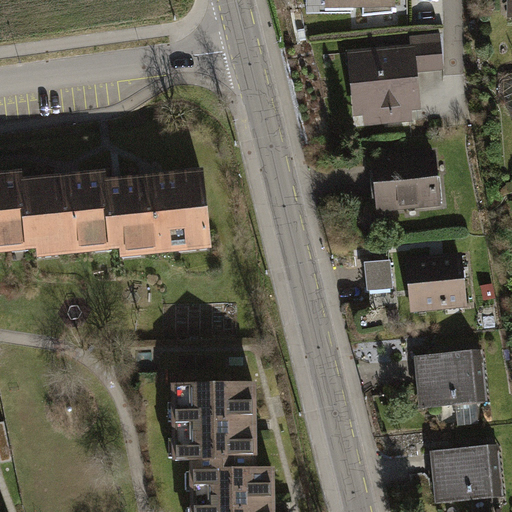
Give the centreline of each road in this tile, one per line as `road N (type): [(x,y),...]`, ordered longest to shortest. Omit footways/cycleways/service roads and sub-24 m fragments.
road 1 (tertiary): [(356,511),(245,52)]
road 2 (residential): [(0,83),(245,52)]
